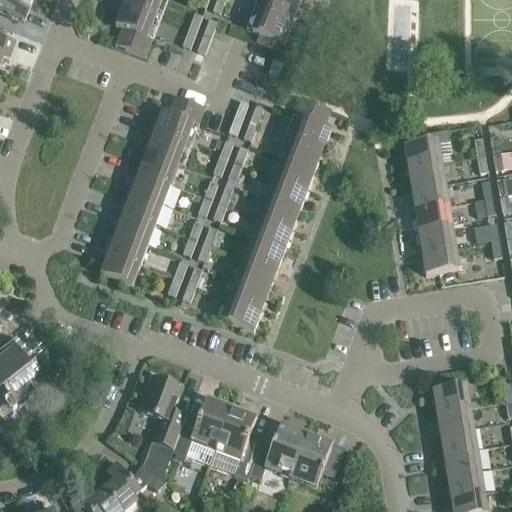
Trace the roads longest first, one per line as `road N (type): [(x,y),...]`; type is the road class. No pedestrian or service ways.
road 1 (residential): [(364,378),(374,318),(487,299),(499,360)]
road 2 (residential): [(23,260),(62,241),(127,66)]
road 3 (residential): [(23,260),(8,196),(58,42)]
road 4 (residential): [(0,492),(69,469),(111,421),(133,344)]
road 5 (residential): [(334,419),(133,344)]
road 6 (residential): [(241,46),(221,102),(127,66)]
road 7 (residential): [(133,344),(51,304),(23,260)]
road 8 (residential): [(499,360),(364,378)]
road 9 (residential): [(401,511),(379,434),(334,419)]
